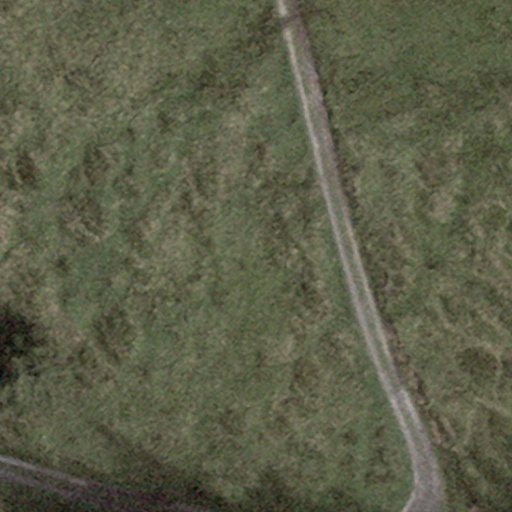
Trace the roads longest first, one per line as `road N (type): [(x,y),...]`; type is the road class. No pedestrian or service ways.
road 1 (track): [(284,0),(382,348),(435,472),(423,511)]
road 2 (track): [(193,511),(0,458)]
